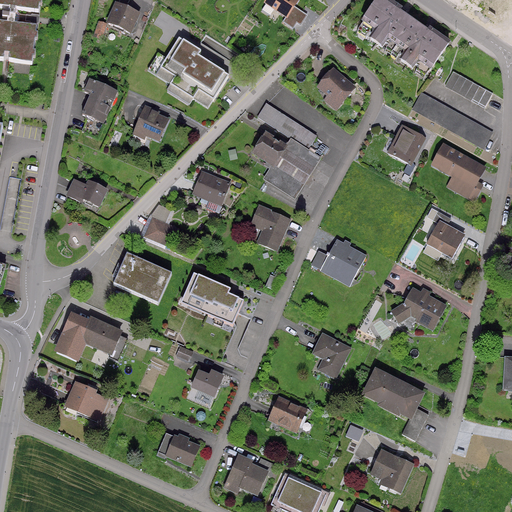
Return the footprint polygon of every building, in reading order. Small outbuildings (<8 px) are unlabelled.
[(0,0),(0,9),(8,10),(8,15),(2,14),(1,19),(7,20),(6,25),(0,24),(0,62),(3,62),(3,56),(9,57),(8,63),(31,66),(32,59),(29,59),(30,53),(33,53),(34,41),(32,41),(32,35),(35,35),(36,29),(13,26),(18,22),(24,23),(25,17),(19,16),(15,11),(37,14),(38,7),(36,7),(37,1),(39,1),(39,0),(0,0)] [(267,0),(267,1),(287,15),(297,0),(267,0)] [(427,35),(426,35),(398,14),(400,11),(384,0),(379,0),(360,28),(372,37),(369,40),(381,49),(384,45),(402,58),(400,62),(412,70),(414,66),(427,75),(448,45),(429,32),(427,35)] [(137,15),(116,6),(108,26),(128,35),(137,15)] [(29,17),(25,17),(24,23),(29,23),(30,25),(36,26),(38,24),(38,18),(37,17),(31,16),(29,17)] [(95,34),(104,37),(106,31),(98,28),(95,34)] [(172,83),(168,89),(189,102),(193,96),(207,105),(227,74),(196,55),(199,50),(179,38),(157,74),(172,83)] [(352,90),(332,73),(319,89),(338,106),(352,90)] [(471,101),(478,88),(462,79),(452,74),(445,87),(471,101)] [(89,82),(84,94),(90,97),(81,117),(103,126),(116,94),(89,82)] [(482,150),(490,136),(420,97),(412,111),(482,150)] [(315,138),(265,106),(257,119),(307,151),(315,138)] [(158,142),(166,123),(156,119),(157,116),(144,111),(135,132),(158,142)] [(423,140),(403,129),(388,156),(407,166),(403,174),(409,177),(414,167),(410,164),(423,140)] [(294,199),(319,160),(290,142),(285,150),(264,137),(253,155),(273,168),(274,167),(282,172),(273,185),(294,199)] [(474,189),(484,171),(471,164),(470,165),(442,149),(443,148),(442,148),(432,167),(459,182),(454,192),(473,202),(479,192),(474,189)] [(229,186),(201,175),(192,196),(220,207),(229,186)] [(97,209),(105,192),(94,187),(96,185),(92,183),(91,186),(88,184),(86,189),(74,183),(67,198),(79,204),(81,201),(97,209)] [(281,235),(286,221),(258,209),(251,226),(252,224),(265,229),(258,245),(275,253),(282,235),(281,235)] [(451,259),(462,239),(445,229),(450,221),(437,214),(432,222),(438,226),(426,246),(427,247),(429,244),(443,252),(441,254),(451,259)] [(165,245),(171,230),(153,223),(146,238),(165,245)] [(364,258),(364,259),(336,244),(336,243),(335,243),(328,256),(327,255),(325,257),(319,254),(311,267),(320,272),(321,272),(332,278),(332,279),(336,272),(353,281),(365,259),(364,258)] [(171,276),(126,256),(112,286),(157,306),(171,276)] [(230,290),(194,275),(182,304),(232,325),(242,302),(228,296),(230,290)] [(265,288),(271,291),(275,281),(270,278),(265,288)] [(427,299),(429,295),(425,292),(422,297),(412,292),(404,306),(391,314),(391,313),(390,313),(398,326),(398,325),(398,324),(410,317),(416,321),(415,324),(416,323),(431,332),(431,333),(445,308),(427,299)] [(81,342),(90,322),(74,315),(58,354),(79,363),(87,345),(81,342)] [(120,356),(127,341),(118,337),(119,335),(90,322),(81,342),(87,345),(110,355),(112,352),(120,356)] [(337,344),(322,337),(313,355),(326,362),(320,373),(334,380),(349,351),(341,347),(340,348),(336,346),(337,344)] [(188,362),(192,354),(179,349),(176,357),(188,362)] [(511,361),(505,361),(503,392),(511,392),(511,361)] [(401,386),(402,385),(396,382),(395,383),(375,373),(364,396),(409,419),(401,436),(414,443),(427,416),(414,410),(421,396),(401,386)] [(191,389),(213,399),(222,379),(211,374),(209,379),(198,374),(191,389)] [(92,397),(93,394),(75,386),(66,405),(77,410),(77,412),(97,421),(105,403),(92,397)] [(305,413),(278,401),(269,421),(296,433),(305,413)] [(190,468),(198,449),(186,444),(188,440),(181,438),(180,441),(173,438),(165,435),(156,457),(156,458),(160,450),(167,453),(165,458),(190,468)] [(392,458),(380,453),(370,475),(388,483),(386,488),(399,494),(411,466),(392,458)] [(275,467),(260,461),(257,468),(237,459),(227,482),(224,489),(237,495),(240,488),(257,495),(266,476),(270,478),(275,467)] [(320,511),(328,496),(287,478),(274,507),(285,511),(320,511)]
